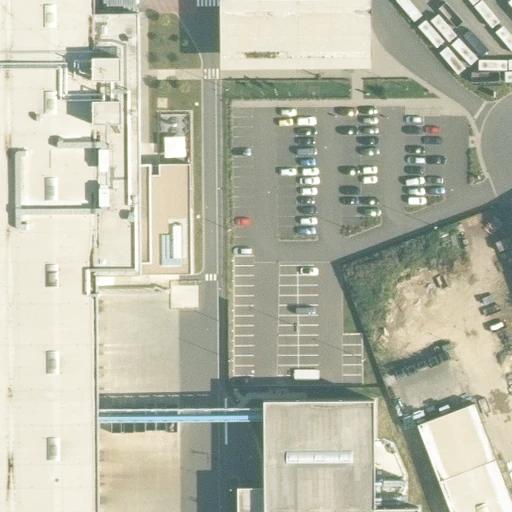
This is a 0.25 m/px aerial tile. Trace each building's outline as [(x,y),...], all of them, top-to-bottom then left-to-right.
[(0,0),(0,511),(98,511),(97,276),(142,276),(142,262),(151,262),(151,166),(141,166),(140,16),(96,16),(95,0),(0,0)] [(369,0),(222,0),(223,60),(371,58),(369,0)] [(415,511),(416,507),(377,507),(377,402),(266,403),(267,487),(237,487),(236,511),(415,511)] [(475,405),(417,427),(438,483),(496,461),(475,405)] [(511,511),(511,502),(496,461),(438,483),(449,511),(511,511)]
